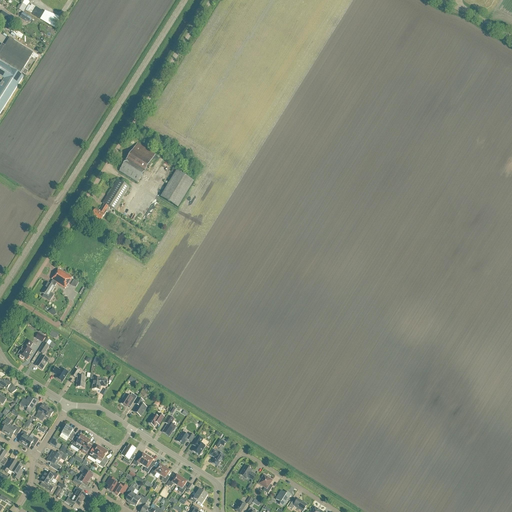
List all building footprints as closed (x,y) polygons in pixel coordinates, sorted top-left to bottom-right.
[(26,6),(22,4),(20,6),(19,5),(17,9),(23,12),(26,6)] [(21,18),(28,23),(31,18),(24,13),(21,18)] [(14,39),(18,33),(12,29),(9,35),(14,39)] [(0,61),(5,64),(20,74),(23,69),(30,59),(31,58),(33,54),(34,53),(33,53),(31,52),(17,42),(10,38),(8,41),(6,44),(4,47),(2,46),(0,48),(0,61)] [(0,114),(24,77),(0,62),(0,77),(4,80),(0,86),(0,114)] [(137,184),(155,155),(137,143),(119,172),(137,184)] [(178,208),(193,182),(176,171),(160,197),(178,208)] [(115,212),(128,188),(117,181),(103,205),(104,205),(100,212),(95,209),(91,217),(96,220),(95,222),(100,224),(107,212),(106,211),(108,208),(115,212)] [(65,289),(72,278),(58,269),(52,280),(50,285),(48,283),(41,293),(44,295),(42,297),(50,302),(54,296),(51,293),(54,287),(56,284),(65,289)] [(26,361),(29,356),(32,351),(29,350),(33,344),(26,340),(22,346),(24,346),(22,349),(21,349),(20,352),(18,355),(20,357),(20,358),(20,359),(22,360),(23,360),(24,359),(26,361)] [(43,355),(49,347),(44,344),(39,352),(43,355)] [(42,370),(48,361),(41,356),(35,366),(42,370)] [(95,358),(92,365),(96,367),(98,363),(101,365),(103,361),(95,358)] [(60,371),(56,368),(52,373),(57,376),(55,379),(62,383),(68,373),(61,369),(60,371)] [(85,378),(80,377),(80,376),(78,374),(79,373),(75,371),(72,377),(75,379),(76,378),(78,378),(76,388),(84,389),(85,378)] [(106,387),(107,381),(101,380),(93,379),(92,390),(100,391),(100,387),(106,387)] [(16,391),(8,380),(6,382),(4,381),(3,382),(0,380),(0,388),(4,390),(4,389),(7,391),(8,389),(10,391),(9,393),(11,394),(16,391)] [(130,398),(124,394),(122,398),(124,399),(120,404),(126,408),(130,403),(132,404),(137,397),(132,394),(130,398)] [(33,401),(28,398),(26,401),(23,399),(19,405),(26,409),(26,408),(28,409),(26,412),(30,414),(38,401),(35,399),(33,401)] [(140,417),(146,408),(141,405),(143,402),(138,399),(135,405),(138,406),(134,413),(140,417)] [(49,420),(53,412),(43,405),(38,413),(39,414),(36,418),(41,421),(43,417),(49,420)] [(159,414),(157,418),(153,416),(148,424),(154,428),(156,424),(159,426),(164,418),(159,414)] [(174,433),(176,428),(175,428),(175,427),(172,425),(172,424),(174,420),(168,417),(164,423),(167,425),(162,433),(169,437),(173,432),(174,433)] [(6,435),(12,427),(9,425),(11,421),(7,418),(6,420),(1,428),(4,429),(2,432),(6,435)] [(12,427),(6,435),(11,438),(13,435),(17,437),(21,430),(16,427),(15,429),(12,427)] [(76,434),(72,432),(73,431),(66,427),(61,434),(72,441),(76,434)] [(24,446),(29,438),(26,436),(27,434),(23,431),(18,439),(21,440),(19,443),(24,446)] [(188,437),(182,433),(176,442),(183,446),(186,440),(191,443),(194,437),(189,434),(188,437)] [(80,449),(86,439),(81,436),(78,441),(76,440),(72,445),(75,447),(74,448),(79,451),(80,449)] [(200,455),(201,455),(202,454),(202,452),(205,447),(200,444),(203,440),(198,436),(192,445),(195,447),(192,452),(199,456),(200,455)] [(29,438),(24,446),(28,449),(31,446),(34,448),(39,440),(34,437),(32,440),(29,438)] [(86,439),(80,449),(82,451),(82,452),(84,453),(87,455),(93,444),(90,442),(91,442),(86,439)] [(223,447),(225,444),(219,440),(215,447),(218,448),(220,445),(223,447)] [(65,454),(69,447),(64,445),(60,451),(65,454)] [(135,450),(130,446),(128,449),(126,448),(121,456),(125,458),(123,462),(129,466),(135,458),(132,456),(135,450)] [(95,462),(97,460),(103,450),(98,447),(97,448),(95,447),(93,450),(89,456),(92,457),(91,458),(92,458),(91,459),(95,462)] [(104,468),(108,461),(104,458),(108,453),(103,450),(97,460),(101,463),(99,465),(104,468)] [(218,453),(213,450),(209,456),(214,459),(211,464),(217,468),(224,457),(218,453)] [(50,457),(59,462),(60,460),(65,463),(68,457),(60,453),(58,455),(53,452),(50,457)] [(142,466),(148,458),(142,454),(139,460),(136,459),(132,465),(137,467),(139,464),(142,466)] [(57,465),(59,462),(50,457),(47,462),(52,465),(50,468),(58,473),(61,468),(57,465)] [(148,458),(142,466),(145,468),(143,471),(148,474),(151,468),(149,467),(153,461),(148,458)] [(12,473),(17,464),(12,461),(10,464),(7,463),(2,471),(7,474),(9,471),(12,473)] [(17,464),(12,473),(14,475),(13,477),(18,481),(23,472),(20,471),(22,467),(17,464)] [(160,476),(164,468),(159,465),(156,470),(153,469),(150,474),(154,477),(156,474),(160,476)] [(81,476),(90,481),(93,476),(88,474),(90,471),(82,466),(79,471),(83,473),(81,476)] [(252,481),(256,476),(251,473),(252,471),(245,466),(240,475),(246,480),(247,478),(252,481)] [(164,468),(160,476),(162,477),(161,481),(165,484),(169,479),(166,477),(170,472),(164,468)] [(43,477),(51,482),(53,480),(55,481),(58,476),(52,473),(50,475),(46,472),(43,477)] [(86,487),(90,481),(81,476),(79,479),(76,477),(73,482),(80,486),(82,484),(86,487)] [(177,487),(181,479),(176,476),(173,481),(170,480),(166,486),(169,487),(169,486),(171,488),(173,485),(177,487)] [(268,494),(272,488),(269,486),(272,481),(263,476),(258,484),(264,489),(263,491),(268,494)] [(49,485),(51,482),(43,477),(40,482),(42,483),(40,486),(51,493),(54,488),(49,485)] [(112,494),(117,485),(112,482),(114,480),(110,478),(107,484),(110,486),(107,490),(112,494)] [(181,479),(177,487),(180,489),(178,492),(182,495),(186,489),(183,488),(187,482),(181,479)] [(117,485),(112,494),(117,497),(120,494),(121,492),(124,494),(128,488),(122,484),(120,487),(117,485)] [(74,497),(83,502),(86,497),(81,494),(83,491),(76,487),(74,492),(76,493),(74,497)] [(130,505),(136,496),(133,494),(135,490),(130,487),(126,494),(129,496),(126,501),(127,501),(127,502),(128,503),(128,504),(129,505),(130,505)] [(194,494),(205,500),(208,496),(201,491),(198,488),(194,494)] [(286,495),(281,491),(275,500),(281,503),(279,505),(283,507),(291,495),(287,493),(286,495)] [(205,500),(194,494),(189,501),(195,504),(196,502),(202,505),(205,500)] [(142,503),(143,502),(146,498),(141,495),(139,497),(136,496),(130,505),(131,506),(132,506),(133,506),(134,506),(135,507),(136,507),(140,501),(142,503)] [(80,507),(83,502),(74,497),(72,500),(69,498),(66,502),(74,507),(75,504),(80,507)] [(292,503),(288,508),(292,510),(294,507),(302,511),(304,510),(306,509),(305,508),(307,505),(298,500),(295,504),(292,503)] [(147,511),(150,508),(145,505),(146,503),(143,502),(142,503),(139,508),(142,510),(140,511),(147,511)] [(241,511),(245,506),(239,502),(233,510),(236,511),(241,511)]
